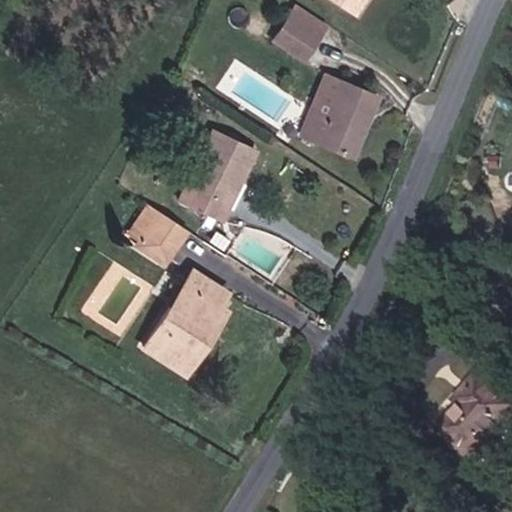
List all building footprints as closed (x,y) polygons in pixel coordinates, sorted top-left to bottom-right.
[(314,21),(324,5),(316,0),(285,0),(285,2),(314,21)] [(270,26),(301,43),(314,21),(285,2),(270,26)] [(313,87),(328,93),(339,61),(323,56),(313,87)] [(302,115),(352,134),(374,74),(339,61),(328,93),(313,87),(302,115)] [(235,191),(246,164),(240,162),(254,129),(213,111),(182,186),(210,198),(206,207),(214,210),(224,186),(235,191)] [(141,219),(170,237),(185,212),(155,193),(141,219)] [(134,233),(164,249),(170,237),(141,219),(134,233)] [(149,332),(192,360),(226,303),(218,297),(228,280),(192,256),(181,274),(195,283),(175,317),(163,311),(149,332)] [(435,436),(472,463),(511,408),(511,400),(473,372),(461,389),(466,393),(454,409),(435,436)] [(449,405),(454,409),(466,393),(461,389),(449,405)]
